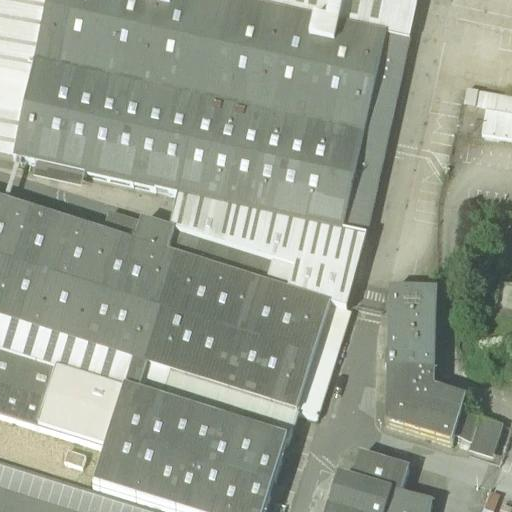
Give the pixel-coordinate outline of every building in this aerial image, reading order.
[(0,0),(0,162),(14,165),(50,0),(0,0)] [(178,201),(343,238),(386,41),(223,6),(224,0),(50,0),(14,165),(37,171),(85,181),(178,201)] [(386,41),(409,46),(419,0),(224,0),(223,6),(386,41)] [(409,46),(386,41),(343,238),(366,243),(409,46)] [(482,140),(511,144),(511,103),(466,96),(463,110),(486,114),(482,140)] [(85,181),(37,171),(34,186),(82,197),(85,181)] [(330,312),(346,317),(366,243),(343,238),(178,201),(170,237),(295,277),(288,299),(329,312),(330,312)] [(38,435),(105,457),(116,422),(105,418),(114,391),(287,448),(288,449),(298,419),(317,425),(345,336),(341,335),(346,317),(330,312),(329,312),(288,299),(295,277),(170,237),(141,228),(141,230),(109,220),(102,241),(0,209),(0,359),(57,378),(38,435)] [(498,307),(511,308),(511,285),(500,284),(498,307)] [(385,377),(387,378),(434,379),(437,298),(390,297),(388,363),(386,363),(385,377)] [(0,423),(38,435),(57,378),(0,359),(0,423)] [(434,396),(434,379),(387,378),(385,430),(452,451),(454,444),(472,450),(480,424),(462,419),(466,407),(434,396)] [(267,511),(287,449),(287,448),(114,391),(105,418),(116,422),(105,457),(94,494),(152,511),(267,511)] [(503,431),(480,424),(472,450),(471,453),(488,458),(493,443),(499,445),(503,431)] [(488,458),(471,453),(469,458),(492,465),(499,445),(493,443),(488,458)] [(86,462),(68,456),(64,468),(82,474),(86,462)] [(389,511),(393,499),(401,501),(409,477),(359,461),(351,487),(338,484),(329,511),(389,511)] [(495,511),(499,502),(490,498),(485,511),(495,511)] [(431,511),(432,509),(401,501),(393,499),(389,511),(431,511)]
